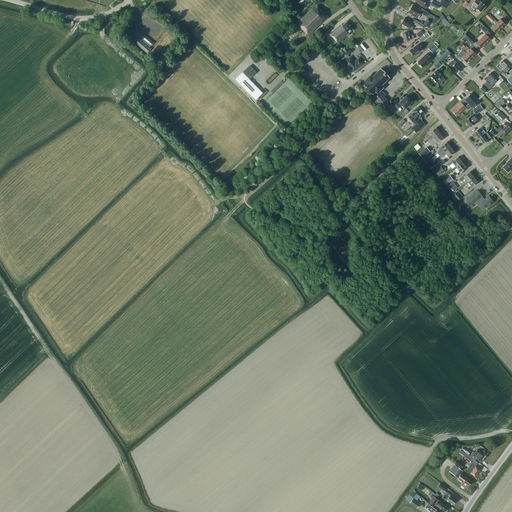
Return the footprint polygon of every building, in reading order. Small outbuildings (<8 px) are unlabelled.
[(420,5),(423,7),(426,9),(429,4),(426,2),(427,0),(426,0),(415,0),(415,1),(420,4),(420,5)] [(481,2),(480,1),(479,2),(476,0),(475,0),(472,4),(473,5),(469,9),(472,12),(476,8),(481,12),(486,6),(481,2)] [(271,4),(274,9),(280,6),(276,1),(271,4)] [(430,5),(437,9),(440,5),(433,1),(430,5)] [(297,24),(308,36),(322,22),(328,17),(316,4),(312,9),(297,24)] [(421,10),(413,5),(408,12),(414,15),(413,16),(416,18),(420,13),(422,14),(425,16),(427,14),(423,12),(421,11),(421,10)] [(401,23),(409,28),(412,30),(414,27),(410,25),(412,22),(405,18),(401,23)] [(412,23),(422,29),(424,26),(414,19),(412,23)] [(432,22),(427,19),(423,24),(429,28),(432,22)] [(496,24),(501,29),(505,24),(500,19),(497,22),(494,19),(493,21),(496,24)] [(341,25),(330,34),(338,44),(349,34),(348,33),(353,29),(347,22),(342,26),(341,25)] [(496,33),(501,29),(496,24),(491,28),(496,33)] [(402,34),(404,41),(410,40),(414,39),(413,35),(409,36),(408,32),(402,34)] [(419,39),(421,42),(429,35),(427,32),(423,35),(423,36),(419,39)] [(475,41),(466,32),(463,35),(472,44),(475,41)] [(484,35),(481,38),(486,44),(491,39),(485,34),(484,35)] [(141,40),(139,38),(135,43),(147,53),(151,48),(149,47),(153,42),(145,35),(142,38),(141,40)] [(277,44),(286,54),(295,46),(291,42),(289,44),(283,38),(277,44)] [(481,48),(486,44),(481,38),(476,43),(481,48)] [(416,46),(416,45),(409,50),(413,56),(419,51),(420,52),(423,50),(418,44),(416,46)] [(428,48),(432,53),(438,48),(434,44),(428,48)] [(470,49),(469,50),(467,47),(463,50),(466,53),(471,58),(476,54),(470,49)] [(440,64),(447,57),(447,56),(451,53),(447,49),(443,53),(436,60),(440,64)] [(463,60),(466,63),(471,58),(466,53),(463,50),(462,50),(457,55),(459,57),(462,61),(463,60)] [(419,65),(420,65),(423,67),(432,59),(427,53),(424,56),(418,62),(418,64),(419,65)] [(335,60),(340,66),(345,63),(343,61),(345,59),(341,55),(335,60)] [(346,61),(353,71),(354,71),(363,63),(359,58),(354,62),(351,58),(346,61)] [(432,64),(437,69),(441,65),(436,60),(432,64)] [(453,60),(452,61),(448,64),(456,73),(461,68),(456,63),(456,62),(453,60)] [(497,66),(502,71),(505,74),(511,68),(508,65),(503,60),(497,66)] [(242,72),(236,78),(243,84),(242,86),(249,93),(250,92),(257,99),(263,93),(249,79),(256,72),(251,66),(244,73),(242,72)] [(431,76),(437,82),(443,77),(440,73),(443,70),(441,67),(437,71),(437,70),(431,76)] [(365,87),(364,90),(368,93),(370,93),(371,93),(373,94),(370,97),(376,104),(378,102),(388,113),(394,107),(384,96),(385,95),(382,92),(381,93),(380,92),(378,94),(377,94),(385,86),(383,84),(390,77),(388,76),(388,75),(383,70),(381,68),(374,75),(372,73),(364,81),(366,82),(364,85),(365,87)] [(490,73),(484,79),(486,81),(480,88),(485,93),(492,86),(492,87),(497,81),(495,78),(490,73)] [(464,100),(472,108),(480,101),(472,93),(464,100)] [(402,100),(398,104),(396,102),(398,101),(395,98),(391,102),(398,109),(402,105),(405,108),(412,101),(412,100),(410,98),(409,98),(407,95),(405,97),(403,95),(400,98),(402,100)] [(494,105),(498,109),(499,108),(500,110),(502,108),(501,106),(506,102),(502,98),(494,105)] [(461,102),(455,108),(459,112),(465,106),(461,102)] [(472,110),(476,115),(483,110),(480,104),(472,110)] [(413,113),(415,115),(419,119),(424,114),(418,107),(413,112),(413,113)] [(459,112),(455,108),(449,113),(456,120),(459,118),(456,115),(459,112)] [(413,113),(413,112),(412,112),(407,116),(408,117),(415,124),(420,119),(419,119),(415,115),(413,113)] [(505,117),(500,112),(495,117),(500,122),(505,117)] [(470,127),(479,120),(476,116),(474,114),(473,114),(465,121),(470,127)] [(405,121),(403,119),(397,125),(399,127),(405,121)] [(425,124),(420,119),(415,124),(413,126),(413,127),(411,128),(414,130),(416,133),(425,124)] [(505,127),(502,129),(506,133),(511,128),(507,124),(507,125),(505,123),(503,124),(505,127)] [(501,138),(506,133),(502,129),(502,130),(499,127),(497,129),(495,127),(494,128),(493,128),(489,131),(494,137),(497,134),(501,138)] [(400,143),(413,130),(411,128),(398,141),(400,143)] [(426,139),(428,141),(439,132),(436,128),(430,133),(432,135),(426,139)] [(474,132),(479,138),(482,135),(483,135),(480,131),(483,130),(481,128),(479,129),(474,132)] [(483,135),(482,135),(479,138),(483,144),(487,140),(489,138),(490,139),(493,136),(488,131),(485,133),(488,136),(485,138),(483,135)] [(439,132),(428,141),(430,144),(435,140),(437,142),(443,138),(439,132)] [(438,153),(439,155),(450,147),(447,142),(441,147),(443,149),(438,153)] [(430,151),(427,147),(418,153),(422,157),(430,151)] [(450,147),(439,155),(441,158),(446,154),(448,156),(454,152),(450,147)] [(452,169),(462,162),(458,157),(452,161),(448,164),(449,166),(453,163),(455,166),(452,169)] [(511,160),(510,159),(508,162),(503,167),(508,172),(511,167),(511,160)] [(462,162),(452,169),(453,171),(457,168),(460,172),(466,167),(462,162)] [(435,171),(439,177),(445,172),(441,166),(435,171)] [(467,181),(467,182),(473,177),(470,172),(464,176),(463,176),(459,179),(461,180),(464,178),(467,181),(463,184),(467,181)] [(443,180),(447,186),(454,180),(450,175),(443,180)] [(478,182),(473,177),(467,182),(467,181),(463,184),(465,185),(468,183),(471,187),(478,182)] [(456,189),(451,183),(445,187),(450,193),(456,189)] [(488,196),(484,199),(482,197),(482,196),(478,190),(466,200),(471,205),(477,201),(478,203),(481,201),(486,208),(493,202),(488,196)] [(462,196),(458,191),(452,195),(457,201),(462,196)] [(476,458),(481,462),(487,453),(484,451),(482,453),(477,450),(475,453),(473,452),(470,456),(475,460),(476,458)] [(476,467),(471,463),(469,466),(467,469),(471,473),(475,476),(480,470),(476,466),(476,467)] [(457,479),(459,481),(462,483),(460,484),(465,488),(467,485),(468,485),(471,481),(464,475),(461,473),(463,471),(458,467),(453,474),(458,478),(457,479)] [(447,500),(453,505),(457,499),(450,494),(450,495),(446,492),(442,498),(446,501),(447,500)] [(439,507),(445,511),(448,508),(443,503),(442,503),(438,500),(431,495),(430,497),(432,498),(429,502),(434,505),(436,503),(440,506),(439,507)] [(410,503),(416,508),(420,503),(414,498),(413,498),(410,503)]
